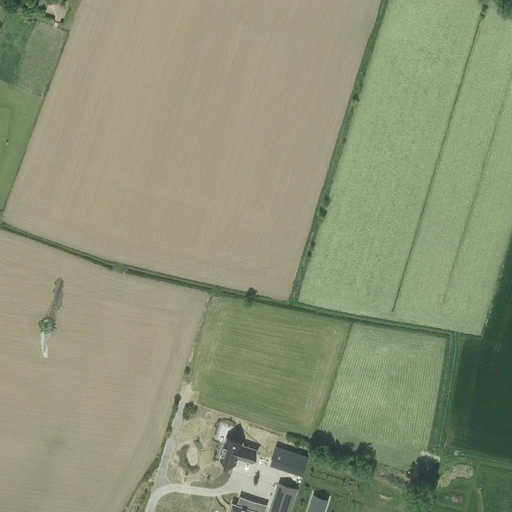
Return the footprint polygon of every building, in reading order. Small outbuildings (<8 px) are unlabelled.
[(39,0),(38,6),(46,9),(49,0),(39,0)] [(245,445),(231,440),(224,461),(238,466),(240,459),(253,463),(257,452),(244,448),(245,445)] [(309,459),(279,449),(273,466),(303,476),(309,459)] [(292,511),(299,490),(281,484),(272,511),(292,511)] [(267,511),(270,506),(244,497),(243,498),(241,506),(237,504),(236,505),(233,511),(267,511)] [(312,502),(308,511),(323,511),(325,506),(312,502)]
